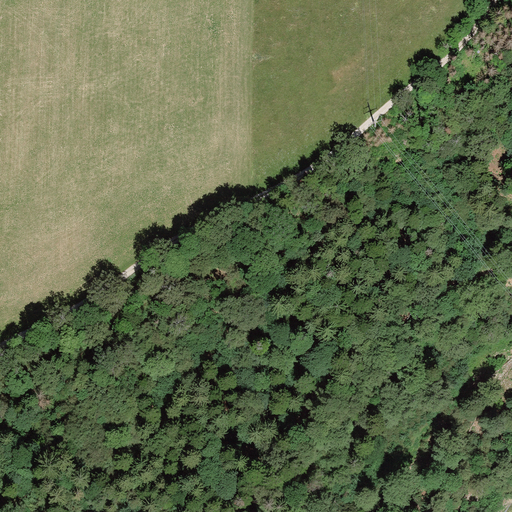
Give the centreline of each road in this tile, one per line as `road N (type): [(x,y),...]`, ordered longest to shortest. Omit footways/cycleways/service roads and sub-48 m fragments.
road 1 (track): [(488,0),(339,143),(0,354)]
road 2 (track): [(232,511),(339,351),(441,275),(511,242)]
